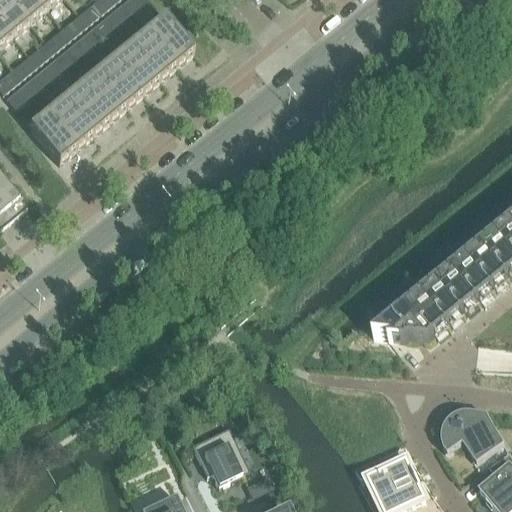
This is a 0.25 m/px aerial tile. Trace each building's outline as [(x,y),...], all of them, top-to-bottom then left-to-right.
[(30,31),(4,0),(0,0),(0,28),(13,45),(30,31)] [(46,17),(32,0),(4,0),(30,31),(46,17)] [(63,3),(60,0),(32,0),(46,17),(63,3)] [(114,9),(107,0),(105,0),(101,4),(109,13),(114,9)] [(120,4),(116,0),(107,0),(114,9),(120,4)] [(143,9),(134,0),(129,4),(137,14),(143,9)] [(143,0),(134,0),(143,9),(148,5),(143,0)] [(109,13),(101,4),(95,8),(103,18),(109,13)] [(137,14),(129,4),(124,9),(132,18),(137,14)] [(103,18),(95,8),(90,13),(98,23),(103,18)] [(132,18),(124,9),(118,13),(126,23),(132,18)] [(98,23),(90,13),(84,18),(92,27),(98,23)] [(126,23),(118,13),(113,18),(120,28),(126,23)] [(92,27),(84,18),(78,22),(86,32),(92,27)] [(120,28),(113,18),(107,22),(115,32),(120,28)] [(86,32),(78,22),(73,27),(81,36),(86,32)] [(115,32),(107,22),(101,27),(109,37),(115,32)] [(194,60),(164,24),(147,38),(176,74),(194,60)] [(81,36),(73,27),(67,31),(75,41),(81,36)] [(109,37),(101,27),(96,32),(104,41),(109,37)] [(0,55),(13,45),(0,28),(0,55)] [(75,41),(67,31),(61,36),(69,46),(75,41)] [(104,41),(96,32),(90,36),(98,46),(104,41)] [(69,46),(61,36),(56,41),(64,50),(69,46)] [(98,46),(90,36),(84,41),(92,51),(98,46)] [(176,74),(147,38),(130,51),(160,88),(176,74)] [(64,50),(56,41),(50,45),(58,55),(64,50)] [(92,51),(84,41),(79,46),(87,55),(92,51)] [(58,55),(50,45),(45,50),(52,59),(58,55)] [(87,55),(79,46),(73,50),(81,60),(87,55)] [(52,59),(45,50),(39,55),(47,64),(52,59)] [(81,60),(73,50),(67,55),(75,65),(81,60)] [(160,88),(130,51),(114,65),(143,101),(160,88)] [(47,64),(39,55),(33,59),(41,69),(47,64)] [(75,65),(67,55),(62,59),(70,69),(75,65)] [(41,69),(33,59),(28,64),(36,73),(41,69)] [(70,69),(62,59),(56,64),(64,74),(70,69)] [(36,73),(28,64),(22,68),(30,78),(36,73)] [(64,74),(56,64),(51,69),(59,78),(64,74)] [(143,101),(114,65),(97,79),(126,115),(143,101)] [(30,78),(22,68),(16,73),(24,83),(30,78)] [(59,78),(51,69),(45,73),(53,83),(59,78)] [(24,83),(16,73),(11,78),(19,87),(24,83)] [(53,83),(45,73),(39,78),(47,88),(53,83)] [(19,87),(11,78),(5,82),(13,92),(19,87)] [(47,88),(39,78),(34,83),(42,92),(47,88)] [(126,115),(97,79),(80,93),(110,129),(126,115)] [(13,92),(5,82),(0,86),(8,96),(13,92)] [(42,92),(34,83),(28,87),(36,97),(42,92)] [(36,97),(28,87),(22,92),(30,102),(36,97)] [(30,102),(22,92),(17,96),(25,106),(30,102)] [(110,129),(80,93),(64,106),(93,142),(110,129)] [(25,106),(17,96),(11,101),(19,111),(25,106)] [(19,111),(11,101),(6,105),(14,115),(19,111)] [(93,142),(64,106),(47,120),(76,156),(93,142)] [(76,156),(47,120),(29,135),(58,171),(76,156)] [(0,202),(1,201),(10,194),(0,181),(0,202)] [(27,214),(10,194),(1,201),(17,222),(27,214)] [(17,222),(1,201),(0,202),(0,218),(9,229),(17,222)] [(0,235),(9,229),(0,218),(0,235)] [(511,231),(498,243),(353,361),(357,361),(379,363),(400,363),(423,364),(440,365),(467,367),(486,370),(511,373),(511,231)] [(470,420),(468,420),(463,420),(458,422),(453,424),(450,427),(446,431),(444,436),(443,442),(442,447),(443,453),(445,458),(448,462),(463,451),(478,472),(505,453),(504,451),(494,434),(488,423),(486,422),(470,420)] [(229,435),(192,453),(199,468),(204,465),(218,494),(229,489),(229,488),(249,479),(229,437),(229,435)] [(511,511),(511,464),(509,462),(490,475),(497,484),(480,498),(492,511),(511,511)] [(407,467),(368,486),(380,511),(415,511),(426,507),(420,494),(421,493),(413,476),(412,476),(407,467)] [(371,468),(356,475),(361,484),(376,477),(371,468)] [(179,511),(175,503),(157,511),(179,511)]
